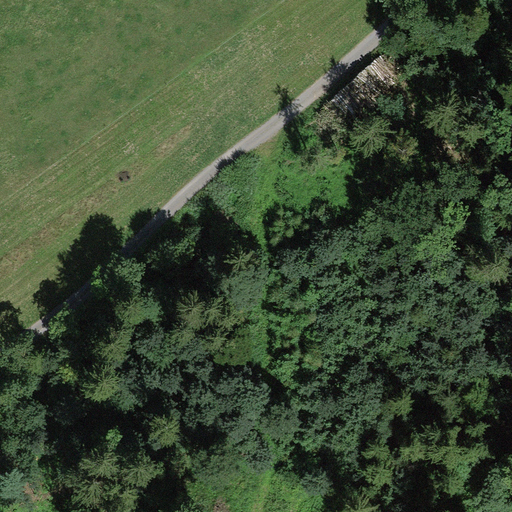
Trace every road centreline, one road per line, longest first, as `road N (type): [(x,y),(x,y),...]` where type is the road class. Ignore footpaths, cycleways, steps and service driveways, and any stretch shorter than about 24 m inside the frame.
road 1 (track): [(0,354),(95,290),(185,199),(417,0)]
road 2 (track): [(265,511),(292,108)]
